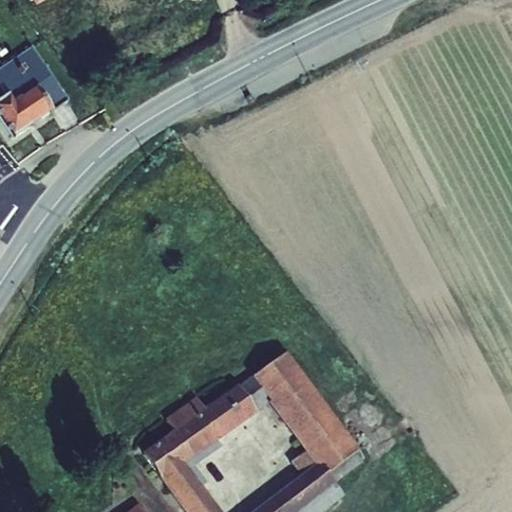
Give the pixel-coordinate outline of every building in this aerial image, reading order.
[(33,68),(17,79),(54,129),(69,119),(33,68)] [(15,121),(11,115),(0,122),(0,136),(14,157),(54,129),(17,79),(6,87),(21,107),(27,103),(32,109),(15,121)] [(21,107),(6,87),(0,90),(0,98),(11,115),(15,121),(32,109),(27,103),(21,107)] [(279,364),(248,386),(265,408),(300,454),(283,466),(296,483),(258,511),(209,511),(180,472),(248,421),(230,398),(201,419),(192,407),(161,430),(170,441),(141,463),(177,511),(331,511),(339,506),(324,486),(354,462),(279,364)] [(248,421),(265,408),(248,386),(230,398),(248,421)]
